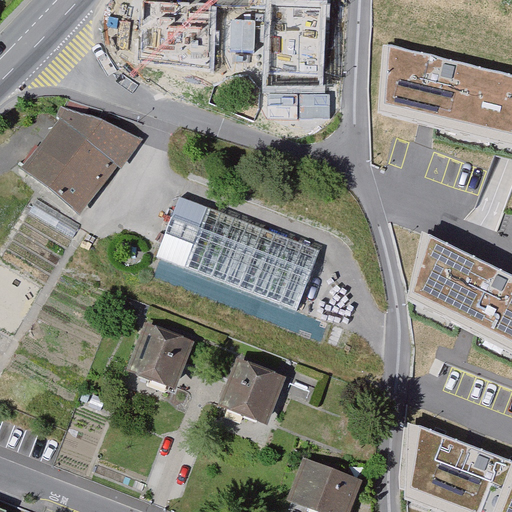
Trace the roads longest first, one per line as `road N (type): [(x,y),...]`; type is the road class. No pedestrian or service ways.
road 1 (residential): [(349,162),(370,197),(391,265),(400,346),(391,511)]
road 2 (residential): [(349,162),(171,112),(37,34)]
road 3 (residential): [(360,0),(349,162)]
